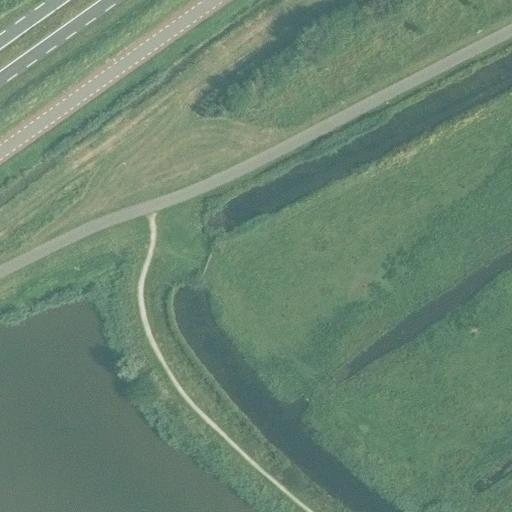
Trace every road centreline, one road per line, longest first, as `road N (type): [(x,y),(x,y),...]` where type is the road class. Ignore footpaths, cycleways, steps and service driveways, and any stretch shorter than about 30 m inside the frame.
road 1 (unclassified): [(214,0),(0,153)]
road 2 (primary): [(0,79),(110,0)]
